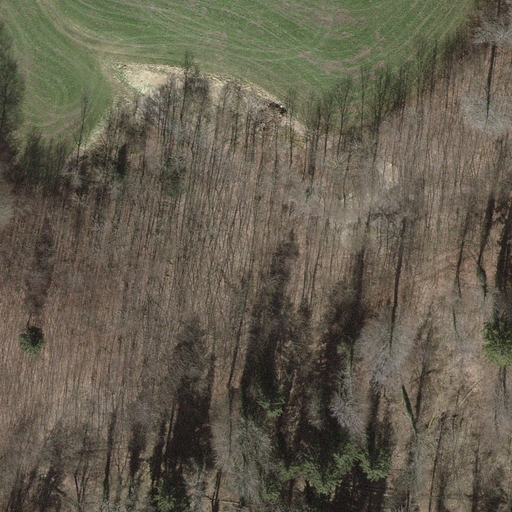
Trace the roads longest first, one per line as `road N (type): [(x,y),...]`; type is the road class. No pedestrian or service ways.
road 1 (track): [(77,41),(159,115),(302,206),(362,211),(481,200),(507,209),(510,228),(337,322),(250,344),(193,411),(151,436),(55,450),(28,466),(0,511)]
road 2 (track): [(46,0),(77,41),(163,55),(260,57),(297,85)]
